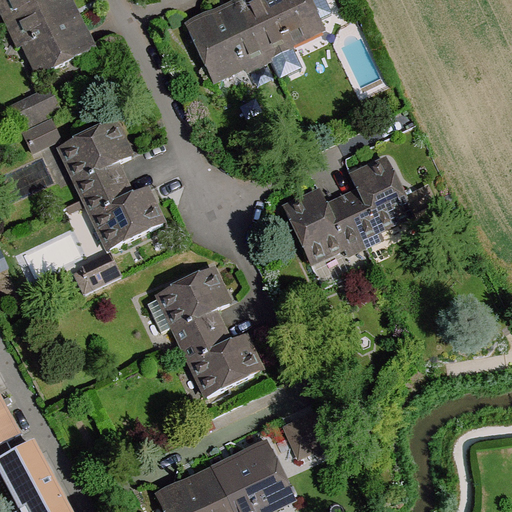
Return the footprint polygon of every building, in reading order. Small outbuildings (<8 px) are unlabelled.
[(72,0),(0,0),(0,5),(34,79),(96,50),(72,0)] [(308,0),(240,0),(186,25),(215,87),(325,36),(308,0)] [(50,90),(12,109),(34,153),(59,141),(49,121),(62,115),(50,90)] [(61,149),(109,252),(164,227),(146,189),(131,196),(117,166),(131,160),(115,124),(61,149)] [(319,193),(284,210),(310,266),(411,218),(384,161),(350,178),(357,194),(326,208),(319,193)] [(121,279),(110,256),(81,270),(83,273),(76,276),(86,296),(121,279)] [(216,270),(159,297),(206,399),(262,374),(246,338),(232,345),(217,313),(232,306),(216,270)] [(0,404),(0,443),(16,435),(0,404)] [(323,410),(286,426),(301,461),(338,445),(323,410)] [(266,444),(157,496),(164,511),(271,511),(294,501),(266,444)] [(67,511),(31,446),(0,462),(0,474),(20,511),(67,511)]
